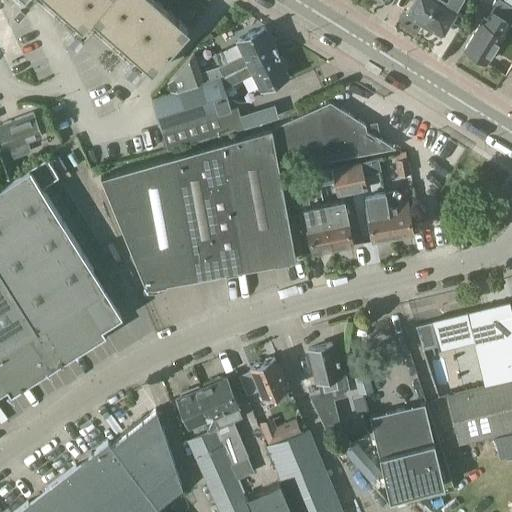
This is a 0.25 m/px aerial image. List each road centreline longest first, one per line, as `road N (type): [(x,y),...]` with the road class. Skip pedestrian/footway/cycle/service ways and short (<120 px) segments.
road 1 (unclassified): [(0,465),(153,354),(292,303),(511,244)]
road 2 (tertiary): [(482,118),(298,0)]
road 3 (unknown): [(153,354),(211,511)]
